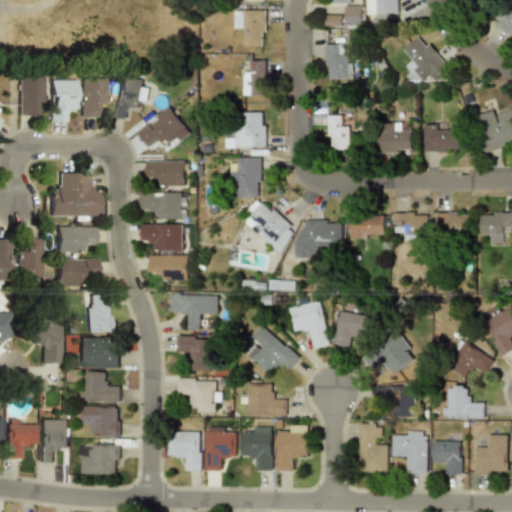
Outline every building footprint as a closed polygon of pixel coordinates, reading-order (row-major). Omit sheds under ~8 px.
[(373,0),(374,14),(398,13),(397,0),(373,0)] [(466,0),(470,9),(489,2),(488,0),(466,0)] [(511,8),(506,5),(495,26),(511,35),(511,8)] [(362,6),(345,6),(345,25),(362,25),(362,6)] [(266,10),(234,10),(234,32),(245,32),(245,46),(266,46),(266,10)] [(343,15),(325,15),(325,27),(342,27),(343,15)] [(423,33),(399,50),(412,68),(405,74),(414,86),(431,74),(438,83),(452,73),(423,33)] [(325,43),(326,79),(352,79),(352,58),(358,58),(357,43),(325,43)] [(244,95),(264,95),(264,64),(244,64),(244,95)] [(117,74),(110,116),(128,119),(130,109),(139,111),(144,79),(117,74)] [(33,114),(33,105),(39,105),(39,77),(14,77),(14,114),(33,114)] [(103,107),(103,78),(77,78),(77,117),(94,117),(94,107),(103,107)] [(46,121),(64,121),(64,111),(73,111),(73,79),(46,79),(46,121)] [(157,139),(163,146),(187,127),(170,105),(137,131),(149,146),(157,139)] [(511,144),(511,111),(475,122),(484,152),(511,144)] [(267,112),(247,112),(247,123),(237,123),(237,147),(267,147),(267,112)] [(350,150),(350,124),(339,124),(339,115),(327,115),(327,150),(350,150)] [(377,153),(410,153),(410,123),(377,123),(377,153)] [(459,151),(459,132),(442,132),(442,123),(423,123),(423,151),(459,151)] [(233,187),(242,187),(242,197),(263,197),(263,157),(242,157),(242,167),(233,167),(233,187)] [(186,186),(186,160),(147,160),(147,177),(157,177),(157,186),(186,186)] [(45,218),(96,218),(96,189),(86,189),(86,172),(56,172),(56,183),(46,183),(45,218)] [(141,209),(151,209),(151,219),(182,219),(182,192),(141,192),(141,209)] [(300,230),(266,200),(246,222),(280,252),(300,230)] [(490,243),(504,243),(505,222),(511,222),(511,211),(480,211),(480,232),(491,233),(490,243)] [(429,238),(429,212),(393,212),(393,232),(402,232),(402,238),(429,238)] [(470,233),(470,212),(435,212),(435,233),(470,233)] [(350,217),(350,237),(385,237),(385,217),(350,217)] [(344,220),(301,219),(300,259),(319,260),(319,249),(333,249),(333,241),(344,241),(344,220)] [(184,224),(141,224),(141,240),(152,240),(152,250),(184,250),(184,224)] [(81,252),(81,242),(91,242),(91,225),(52,225),(52,252),(81,252)] [(12,277),(38,277),(38,237),(22,237),(22,247),(12,247),(12,277)] [(151,273),(162,273),(162,282),(188,282),(188,255),(151,255),(151,273)] [(84,277),(94,277),(94,257),(53,257),(53,285),(84,285),(84,277)] [(272,290),(297,290),(297,280),(272,280),(272,290)] [(190,312),(190,329),(206,329),(207,317),(218,317),(219,293),(172,293),(172,311),(190,312)] [(83,295),(85,332),(106,332),(104,294),(83,295)] [(291,306),(297,332),(308,329),(312,349),(333,344),(322,299),(291,306)] [(482,323),(502,357),(511,351),(511,313),(509,308),(482,323)] [(357,347),(359,336),(369,338),(373,315),(342,310),(337,343),(357,347)] [(0,316),(0,338),(8,338),(8,312),(0,311),(0,316)] [(58,364),(59,320),(24,319),(23,343),(39,343),(38,364),(58,364)] [(280,366),(289,373),(303,357),(274,332),(252,358),(272,375),(280,366)] [(212,374),(213,336),(179,335),(179,353),(197,353),(197,374),(212,374)] [(418,359),(402,335),(378,350),(393,374),(418,359)] [(484,376),(495,360),(466,341),(450,365),(470,379),(475,371),(484,376)] [(109,348),(109,342),(76,342),(76,368),(119,368),(119,348),(109,348)] [(121,401),(121,381),(110,381),(110,371),(83,371),(83,401),(121,401)] [(179,395),(189,396),(189,412),(221,412),(221,379),(179,378),(179,395)] [(278,394),(278,384),(251,384),(251,394),(244,394),(244,405),(253,405),(253,415),(289,416),(289,395),(278,394)] [(396,417),(418,417),(418,385),(396,385),(396,417)] [(486,418),(486,396),(466,396),(466,387),(445,387),(445,418),(486,418)] [(37,418),(37,463),(56,463),(56,453),(68,453),(68,403),(59,403),(59,418),(37,418)] [(93,438),(121,438),(121,406),(83,406),(83,427),(93,427),(93,438)] [(34,418),(4,418),(4,458),(14,458),(14,448),(34,448),(34,418)] [(390,443),(380,443),(380,422),(361,423),(361,472),(390,472),(390,443)] [(279,470),(300,470),(300,459),(311,459),(311,424),(289,423),(289,433),(279,433),(279,470)] [(207,470),(228,470),(228,460),(239,460),(239,427),(207,427),(207,470)] [(275,470),(275,427),(243,427),(243,460),(253,460),(253,470),(275,470)] [(430,430),(394,430),(394,461),(407,461),(407,472),(430,472),(430,430)] [(169,459),(182,459),(182,470),(204,470),(204,431),(169,431),(169,459)] [(509,434),(487,434),(487,444),(476,444),(476,474),(508,474),(509,434)] [(434,463),(444,463),(444,474),(464,474),(464,440),(434,440),(434,463)] [(120,443),(93,443),(93,454),(83,454),(83,475),(120,475),(120,443)]
